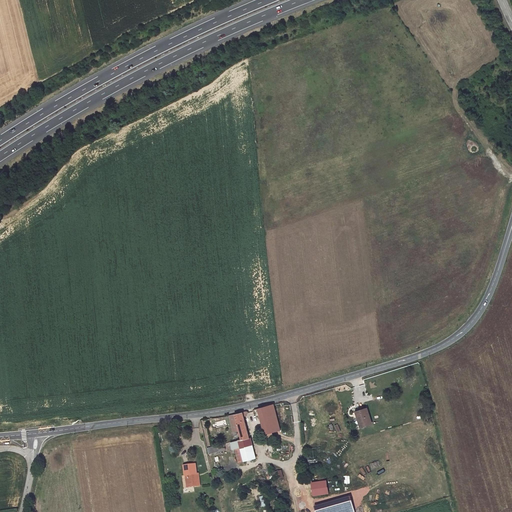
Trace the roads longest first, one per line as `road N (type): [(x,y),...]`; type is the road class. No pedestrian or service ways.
road 1 (tertiary): [(511,225),(474,320),(423,354),(246,405),(36,433)]
road 2 (motorway): [(0,156),(176,55),(302,0)]
road 3 (motorway): [(266,0),(175,40),(0,140)]
